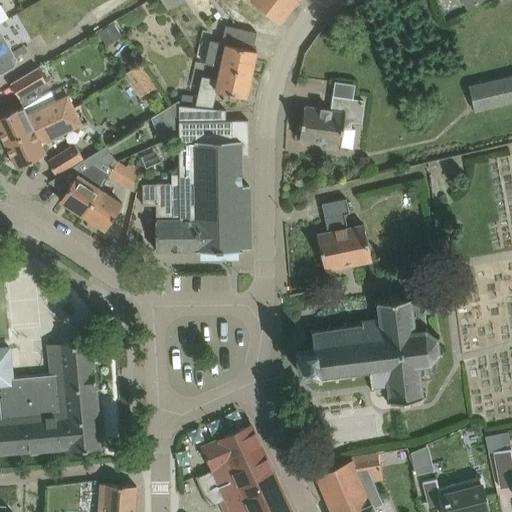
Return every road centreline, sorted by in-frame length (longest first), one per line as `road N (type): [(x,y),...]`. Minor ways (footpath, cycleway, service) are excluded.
road 1 (unclassified): [(265,304),(264,137),(280,73),(308,18),(327,0)]
road 2 (unclassified): [(153,305),(0,212)]
road 3 (residential): [(162,465),(0,482)]
road 4 (unclassified): [(308,511),(254,382)]
